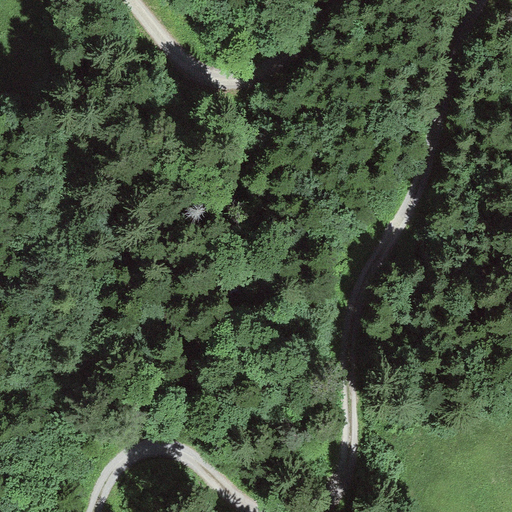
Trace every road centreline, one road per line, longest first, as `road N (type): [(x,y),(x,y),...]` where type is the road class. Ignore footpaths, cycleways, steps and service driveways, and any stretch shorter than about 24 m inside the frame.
road 1 (track): [(292,511),(327,490),(349,426),(345,333),(359,271),(396,232),(429,173),(462,30),(479,0)]
road 2 (track): [(134,0),(195,74),(248,82),(347,0)]
road 3 (track): [(90,511),(117,454),(144,442),(177,449),(234,506),(252,511)]
